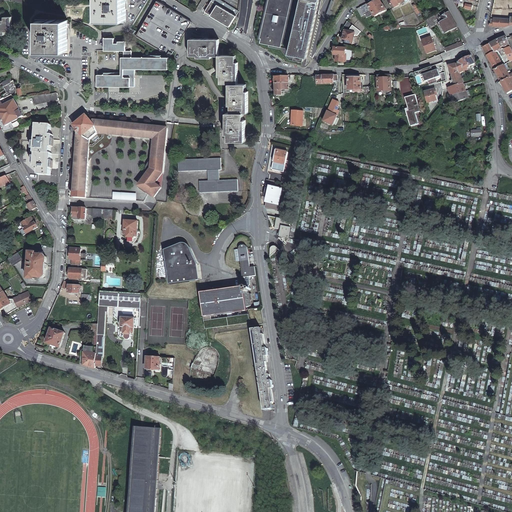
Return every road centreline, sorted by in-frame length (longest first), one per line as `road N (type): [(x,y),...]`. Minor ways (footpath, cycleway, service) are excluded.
road 1 (residential): [(259,63),(265,136),(258,235),(285,431)]
road 2 (residential): [(15,345),(285,431)]
road 3 (unknown): [(148,206),(140,388)]
road 4 (residential): [(472,45),(412,68),(308,72)]
road 5 (residential): [(75,104),(169,116),(180,56)]
road 6 (residential): [(472,45),(491,84),(497,159),(511,173)]
road 7 (residential): [(75,104),(61,236)]
